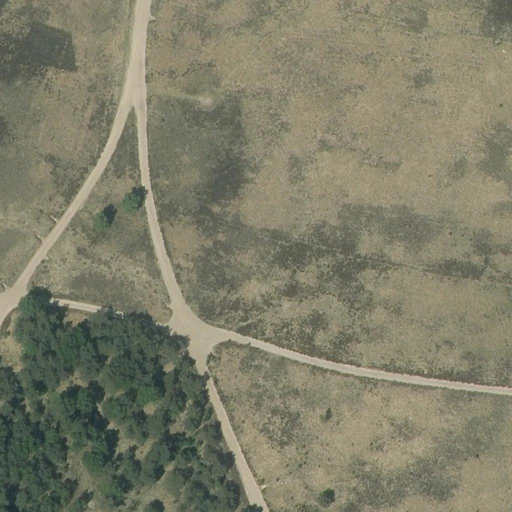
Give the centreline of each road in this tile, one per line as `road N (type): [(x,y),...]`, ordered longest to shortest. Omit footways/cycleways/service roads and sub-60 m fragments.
road 1 (track): [(0,298),(52,300),(318,364),(511,393)]
road 2 (track): [(136,72),(160,252),(262,511)]
road 3 (track): [(0,312),(105,162),(136,72)]
